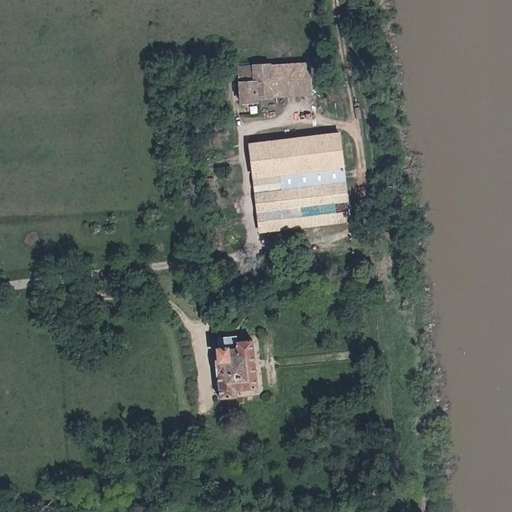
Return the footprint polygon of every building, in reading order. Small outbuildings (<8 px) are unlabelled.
[(263,56),(251,57),(252,67),(264,65),(263,56)] [(302,69),(262,75),(267,104),(305,98),(302,69)] [(267,104),(262,75),(233,79),(238,114),(253,111),(252,108),(267,106),(267,104)] [(339,138),(250,154),(264,239),(351,224),(339,138)] [(223,351),(220,352),(225,407),(241,406),(240,400),(262,396),(257,349),(236,351),(235,344),(222,346),(223,351)]
